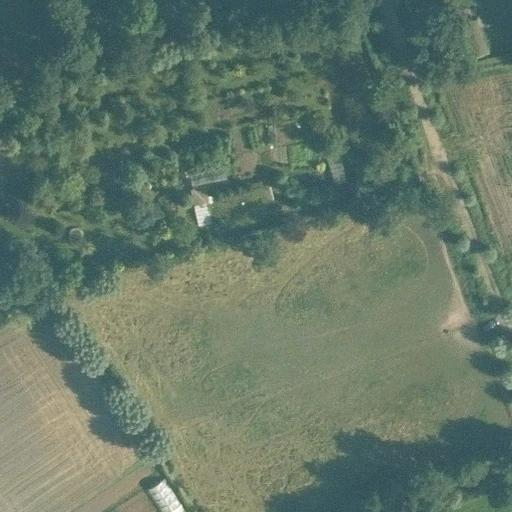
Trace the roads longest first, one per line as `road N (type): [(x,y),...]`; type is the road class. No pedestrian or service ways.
road 1 (track): [(378,0),(511,347)]
road 2 (track): [(511,453),(348,511)]
